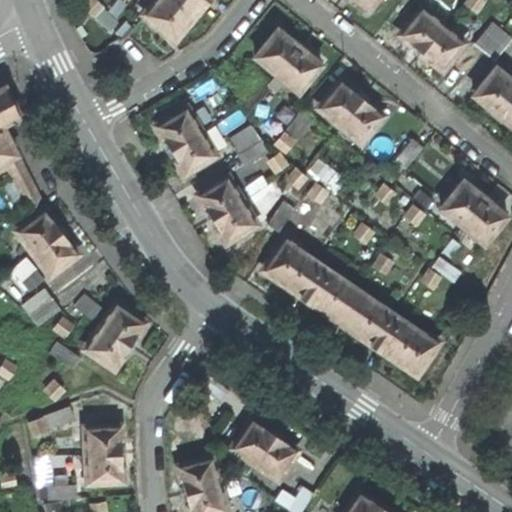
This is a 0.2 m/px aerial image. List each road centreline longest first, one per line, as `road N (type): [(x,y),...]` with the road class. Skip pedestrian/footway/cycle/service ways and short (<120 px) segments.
road 1 (residential): [(511,170),(299,0)]
road 2 (tertiary): [(213,310),(430,455)]
road 3 (tertiary): [(87,125),(162,256),(213,310)]
road 4 (residential): [(154,511),(153,404),(213,310)]
road 5 (residential): [(258,0),(205,56),(87,125)]
road 6 (residential): [(511,302),(430,455)]
